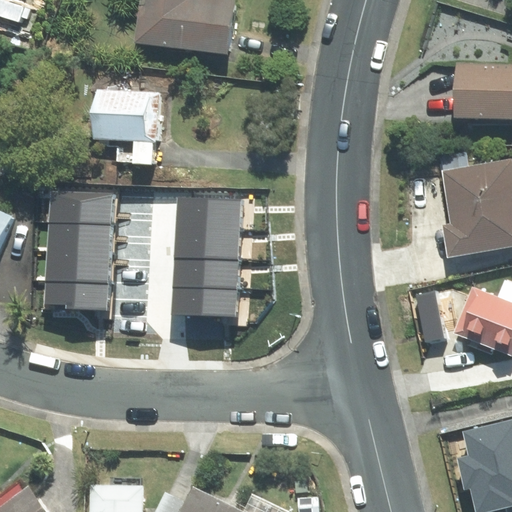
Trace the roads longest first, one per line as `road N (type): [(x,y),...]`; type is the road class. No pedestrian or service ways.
road 1 (residential): [(367,0),(336,185),(341,285),(360,387)]
road 2 (residential): [(0,368),(60,387),(169,397),(360,387)]
road 3 (residential): [(360,387),(390,511)]
